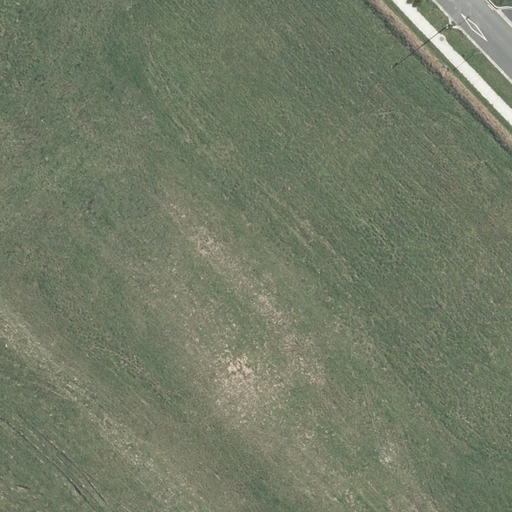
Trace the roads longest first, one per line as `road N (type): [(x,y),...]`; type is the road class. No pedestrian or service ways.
road 1 (unknown): [(25,511),(491,30)]
road 2 (unknown): [(193,511),(0,289)]
